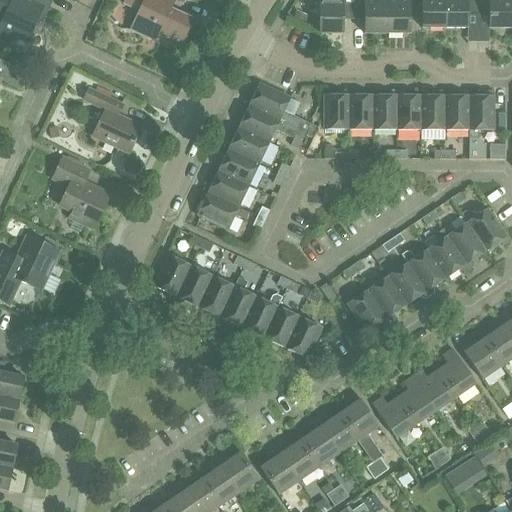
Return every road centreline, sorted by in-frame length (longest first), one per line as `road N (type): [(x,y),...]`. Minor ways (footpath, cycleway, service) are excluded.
road 1 (residential): [(511,84),(460,90),(411,78),(304,88),(243,44)]
road 2 (residential): [(434,180),(319,177),(289,195),(268,249),(285,275),(315,279)]
road 3 (residential): [(278,382),(306,391),(409,331),(455,322),(511,285)]
road 4 (residential): [(103,328),(199,122)]
road 5 (residential): [(103,328),(278,382)]
road 6 (residential): [(278,382),(130,482)]
road 7 (residential): [(0,205),(55,78),(68,65)]
road 8 (residential): [(315,279),(434,180)]
road 9 (residential): [(47,511),(90,363)]
road 10 (residential): [(68,65),(199,122)]
